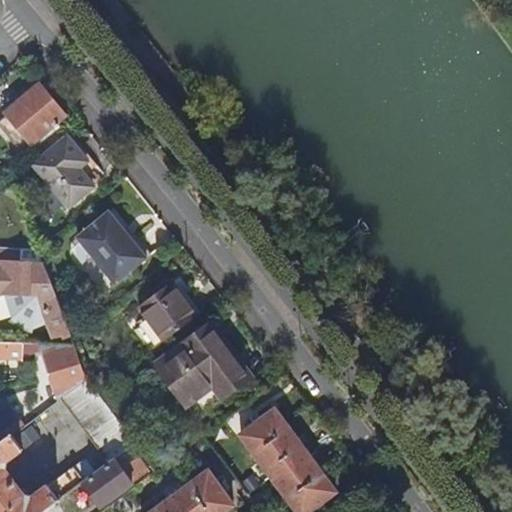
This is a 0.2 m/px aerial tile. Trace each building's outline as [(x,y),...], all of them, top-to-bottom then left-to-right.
[(66,118),(40,85),(6,113),(9,117),(0,124),(21,151),(31,142),(33,145),(66,118)] [(103,181),(68,137),(35,164),(70,208),(103,181)] [(0,171),(10,172),(0,160),(0,171)] [(113,210),(81,235),(118,282),(150,256),(113,210)] [(54,339),(70,333),(60,307),(44,264),(21,263),(20,250),(10,250),(0,249),(0,294),(3,294),(11,319),(33,330),(48,324),(54,339)] [(140,308),(165,341),(196,318),(171,283),(140,308)] [(184,402),(214,379),(227,396),(252,378),(211,323),(156,364),(184,402)] [(58,402),(62,399),(88,380),(76,347),(38,347),(38,345),(0,344),(0,360),(22,361),(22,358),(40,351),(58,402)] [(196,419),(227,396),(214,379),(184,402),(196,419)] [(97,393),(88,380),(62,399),(109,464),(115,459),(135,444),(97,393)] [(0,414),(0,445),(12,436),(26,426),(12,406),(0,414)] [(308,511),(336,492),(274,410),(241,435),(298,511),(308,511)] [(22,450),(12,436),(0,445),(0,511),(43,511),(54,504),(83,483),(84,482),(74,468),(34,498),(25,497),(6,469),(6,462),(22,450)] [(123,469),(115,459),(109,464),(84,482),(83,483),(101,507),(133,483),(132,482),(145,472),(136,460),(123,469)] [(225,511),(234,506),(209,472),(154,511),(225,511)]
